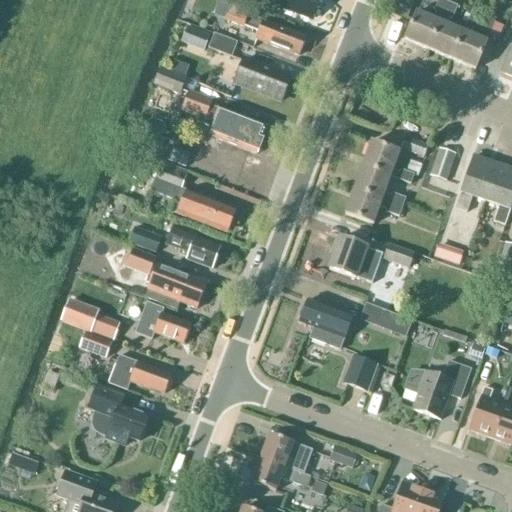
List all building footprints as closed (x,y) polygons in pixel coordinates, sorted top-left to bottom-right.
[(266,0),(266,3),(283,9),(282,11),(310,22),(318,0),(266,0)] [(404,42),(428,52),(448,4),(439,0),(434,13),(436,14),(433,21),(416,14),(404,42)] [(276,28),(248,18),(250,12),(231,4),(225,21),(244,28),(257,33),(255,40),(269,46),(299,58),(306,40),(276,28)] [(428,52),(451,62),(463,33),(446,26),(449,20),(452,21),(457,8),(448,4),(428,52)] [(471,14),(463,33),(451,62),(475,72),(487,44),(469,36),(472,29),(475,31),(480,18),(471,14)] [(237,44),(229,41),(213,35),(208,50),(231,59),(237,44)] [(511,47),(501,73),(511,78),(511,47)] [(281,103),(290,80),(243,62),(234,85),(281,103)] [(186,79),(160,69),(153,87),(179,97),(186,79)] [(256,156),(263,139),(262,139),(265,129),(217,111),(210,108),(212,103),(188,93),(181,113),(199,119),(197,124),(210,129),(207,137),(256,156)] [(401,150),(422,158),(423,159),(427,147),(405,139),(401,150)] [(371,144),(362,168),(390,179),(410,186),(414,176),(401,172),(400,174),(393,172),(399,154),(371,144)] [(430,178),(446,183),(454,156),(439,151),(430,178)] [(472,199),(485,203),(497,167),(472,158),(460,194),(455,210),(467,214),(472,199)] [(171,213),(189,220),(226,235),(234,212),(198,198),(198,197),(181,190),(186,177),(160,167),(150,193),(175,203),(171,213)] [(511,205),(511,171),(497,167),(485,203),(498,208),(493,223),(504,228),(510,212),(511,205)] [(362,168),(353,192),(402,210),(405,200),(392,195),(391,198),(384,196),(390,179),(362,168)] [(399,219),(402,210),(353,192),(345,216),(373,226),(379,209),(386,211),(385,214),(399,219)] [(166,246),(180,251),(178,256),(186,260),(186,261),(212,271),(220,249),(195,240),(197,234),(174,225),(166,246)] [(155,255),(161,240),(134,230),(128,244),(155,255)] [(373,266),(377,254),(366,250),(366,249),(340,240),(329,271),(355,281),(362,262),(373,266)] [(511,271),(511,245),(504,243),(496,271),(511,275),(511,271)] [(408,270),(413,255),(389,247),(384,261),(408,270)] [(156,260),(132,251),(125,269),(148,278),(146,283),(149,285),(144,299),(177,312),(180,304),(197,311),(206,285),(178,274),(175,280),(151,271),(156,260)] [(99,312),(68,301),(59,325),(90,335),(99,312)] [(352,318),(338,313),(307,302),(299,324),(313,329),(309,341),(339,352),(352,318)] [(366,303),(359,320),(406,338),(412,321),(366,303)] [(151,342),(154,335),(183,345),(190,327),(161,316),(163,310),(146,304),(135,335),(151,342)] [(511,349),(511,335),(499,332),(493,344),(511,349)] [(79,350),(105,360),(111,345),(85,335),(79,350)] [(108,385),(127,392),(130,384),(149,391),(150,390),(164,395),(171,378),(156,373),(157,372),(119,357),(108,385)] [(376,367),(353,359),(344,385),(366,393),(376,367)] [(427,374),(409,373),(403,390),(419,395),(413,412),(438,421),(447,396),(460,401),(471,371),(448,363),(442,380),(427,374)] [(46,372),(40,388),(53,392),(59,376),(46,372)] [(390,390),(394,379),(383,376),(380,386),(390,390)] [(148,419),(120,408),(124,396),(98,386),(88,411),(95,413),(93,419),(92,426),(95,432),(100,436),(106,438),(105,441),(124,448),(128,439),(139,443),(148,419)] [(490,440),(502,407),(489,402),(492,392),(483,389),(468,432),(490,440)] [(511,448),(511,447),(511,410),(502,407),(490,440),(511,448)] [(299,475),(308,451),(269,436),(260,461),(299,475)] [(357,456),(334,448),(329,461),(352,470),(357,456)] [(33,476),(37,465),(25,460),(21,472),(33,476)] [(299,475),(260,461),(251,485),(275,493),(279,480),(306,490),(310,479),(299,475)] [(113,511),(116,506),(87,496),(91,483),(65,474),(56,498),(68,502),(64,511),(113,511)] [(415,511),(423,492),(402,484),(392,511),(381,507),(379,511),(415,511)] [(439,511),(444,499),(423,492),(415,511),(439,511)]
